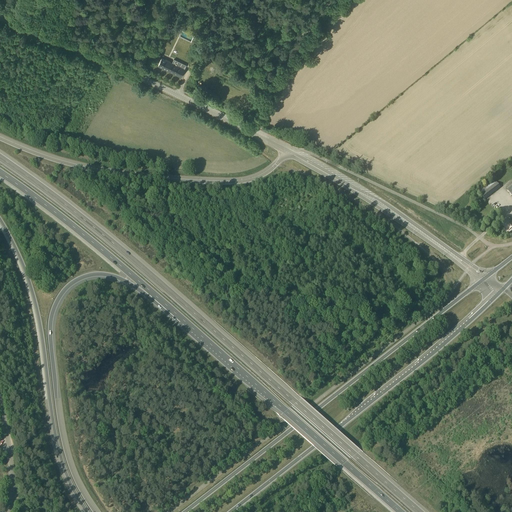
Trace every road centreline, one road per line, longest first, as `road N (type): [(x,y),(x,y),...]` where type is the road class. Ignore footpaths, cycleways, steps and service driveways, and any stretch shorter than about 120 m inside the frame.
road 1 (trunk): [(418,511),(105,237),(0,157)]
road 2 (primary): [(480,281),(184,511)]
road 3 (primary): [(231,511),(503,288)]
road 4 (trunk): [(94,511),(61,436),(52,311),(63,289),(91,274),(156,296)]
road 5 (trunk): [(156,296),(399,511)]
road 6 (unclassified): [(286,151),(0,17)]
road 7 (trunk): [(0,219),(29,281),(59,455),(86,511)]
road 8 (trunk): [(286,151),(256,178),(191,182),(111,174),(0,139)]
road 9 (primary): [(457,258),(286,151)]
road 10 (trunk): [(0,173),(156,296)]
